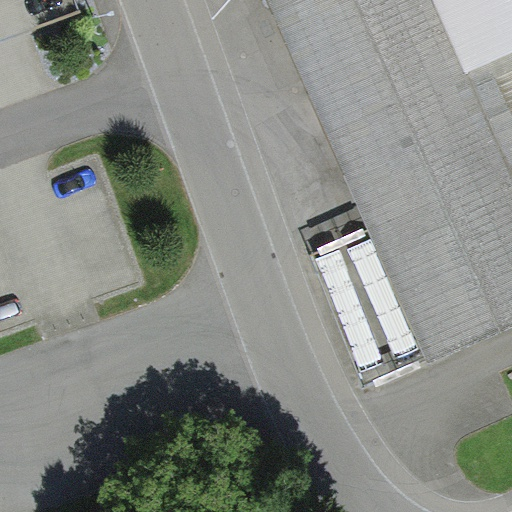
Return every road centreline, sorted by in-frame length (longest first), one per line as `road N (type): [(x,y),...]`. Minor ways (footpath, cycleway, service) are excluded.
road 1 (residential): [(155,0),(291,368),(363,511)]
road 2 (unknown): [(0,384),(260,285)]
road 3 (unknown): [(180,68),(0,139)]
